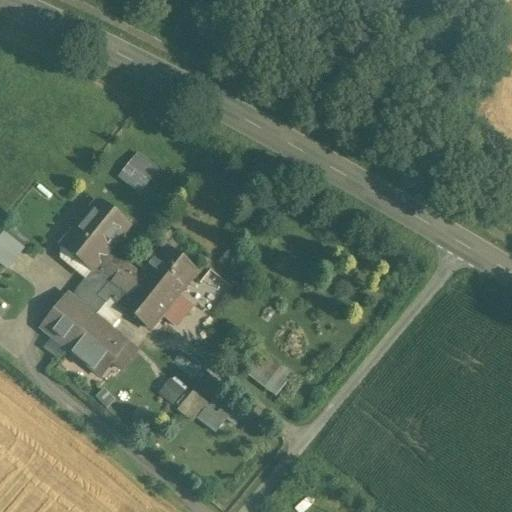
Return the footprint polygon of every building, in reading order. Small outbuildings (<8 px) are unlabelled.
[(137,151),(117,177),(139,194),(160,169),(137,151)] [(65,243),(95,268),(96,269),(110,252),(129,228),(98,202),(65,243)] [(4,236),(0,241),(0,262),(8,269),(23,250),(4,236)] [(146,276),(175,299),(196,274),(167,250),(146,276)] [(130,296),(122,306),(151,329),(169,307),(172,310),(176,306),(172,303),(175,299),(146,276),(144,279),(110,252),(96,269),(130,296)] [(122,306),(130,296),(96,269),(95,268),(72,298),(97,318),(112,298),(122,306)] [(72,298),(70,296),(43,330),(100,376),(127,344),(114,334),(115,333),(97,318),(72,298)] [(245,372),(264,387),(280,368),(260,353),(245,372)] [(180,411),(192,421),(204,405),(192,396),(180,411)] [(215,433),(225,418),(206,405),(196,420),(215,433)]
